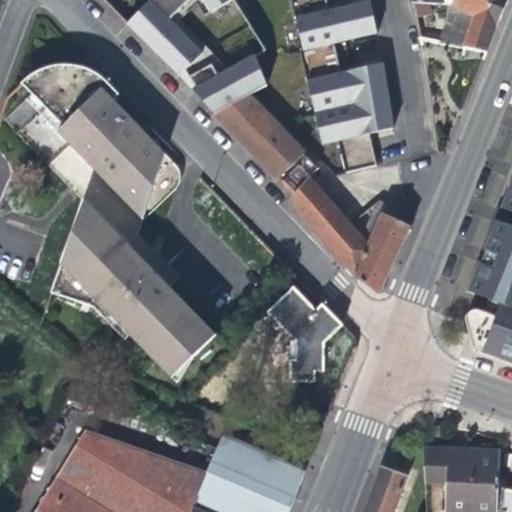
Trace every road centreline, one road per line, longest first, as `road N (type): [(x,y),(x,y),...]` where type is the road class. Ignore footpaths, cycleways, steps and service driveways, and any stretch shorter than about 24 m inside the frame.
road 1 (residential): [(61,0),(393,343)]
road 2 (secondary): [(393,343),(511,40)]
road 3 (secondary): [(327,511),(386,360)]
road 4 (residential): [(384,0),(414,146)]
road 5 (residential): [(386,360),(511,404)]
